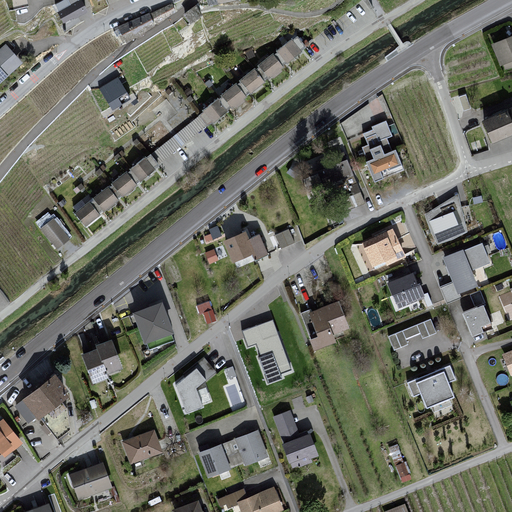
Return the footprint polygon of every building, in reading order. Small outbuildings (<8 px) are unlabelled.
[(67,0),(70,4),(57,11),(65,25),(88,11),(81,0),(67,0)] [(176,12),(172,3),(151,12),(155,24),(176,12)] [(202,14),(196,6),(184,14),(190,23),(202,14)] [(150,13),(117,27),(125,44),(154,25),(150,13)] [(511,35),(489,45),(500,73),(511,68),(511,35)] [(292,39),(278,50),(288,62),(302,51),(292,39)] [(5,44),(0,49),(0,82),(22,63),(5,44)] [(273,54),(259,65),(269,77),(283,66),(273,54)] [(255,69),(241,80),(250,92),(265,81),(255,69)] [(118,77),(100,88),(112,109),(130,97),(118,77)] [(236,84),(222,95),(232,107),(246,96),(236,84)] [(189,87),(184,91),(188,96),(193,92),(189,87)] [(218,99),(204,110),(213,122),(228,111),(218,99)] [(511,128),(505,111),(480,122),(489,145),(511,133),(511,128)] [(202,116),(155,144),(161,156),(209,128),(202,116)] [(368,160),(366,161),(374,181),(384,177),(381,172),(401,164),(395,149),(392,150),(387,137),(392,135),(386,120),(372,126),(373,129),(364,132),(368,145),(362,147),(368,160)] [(125,153),(122,150),(115,156),(118,160),(125,153)] [(145,157),(131,168),(141,180),(155,170),(145,157)] [(345,161),(315,173),(323,187),(352,179),(345,161)] [(106,168),(103,165),(96,171),(99,175),(106,168)] [(126,172),(112,183),(122,195),(136,185),(126,172)] [(108,187),(94,198),(104,210),(118,199),(108,187)] [(458,195),(426,215),(437,245),(466,234),(458,195)] [(90,201),(75,212),(85,225),(99,214),(90,201)] [(53,219),(41,228),(58,248),(69,239),(53,219)] [(276,235),(281,248),(295,243),(289,229),(276,235)] [(384,237),(361,249),(370,267),(393,256),(395,261),(404,256),(391,229),(383,233),(384,237)] [(243,232),(221,241),(230,262),(249,254),(252,260),(266,254),(258,234),(246,239),(243,232)] [(480,243),(442,258),(457,294),(477,286),(470,271),(488,263),(480,243)] [(423,298),(414,274),(387,284),(397,308),(423,298)] [(470,294),(475,307),(483,304),(485,302),(480,290),(470,294)] [(211,299),(199,303),(206,322),(217,318),(211,299)] [(173,331),(162,301),(132,312),(143,342),(173,331)] [(348,330),(337,303),(307,315),(316,337),(307,340),(312,352),(333,344),(330,337),(348,330)] [(475,307),(462,312),(472,336),(483,331),(480,326),(490,322),(483,304),(475,307)] [(273,319),(242,330),(248,346),(256,343),(261,356),(259,357),(268,383),(282,378),(280,373),(291,369),(279,335),(273,319)] [(430,321),(388,337),(394,352),(408,346),(406,340),(420,335),(422,340),(436,335),(430,321)] [(119,369),(109,341),(93,347),(94,351),(79,356),(89,386),(105,380),(103,375),(119,369)] [(511,352),(502,357),(510,377),(511,376),(511,352)] [(197,367),(206,379),(216,371),(204,357),(194,364),(197,367)] [(449,366),(407,384),(413,398),(418,396),(423,409),(453,397),(448,383),(455,380),(449,366)] [(186,412),(203,406),(202,403),(197,390),(196,388),(206,379),(197,367),(176,384),(186,412)] [(68,396),(52,376),(19,402),(35,422),(68,396)] [(197,390),(202,403),(210,400),(206,387),(197,390)] [(273,418),(282,443),(300,438),(291,412),(273,418)] [(20,444),(2,421),(0,422),(0,456),(2,459),(20,444)] [(162,453),(153,431),(122,443),(130,465),(162,453)] [(258,431),(196,453),(206,480),(268,458),(258,431)] [(300,438),(282,443),(290,466),(316,457),(308,434),(300,438)] [(406,459),(396,463),(402,481),(412,477),(406,459)] [(102,463),(69,474),(78,499),(111,487),(102,463)] [(277,511),(282,510),(273,489),(237,503),(240,511),(277,511)] [(200,511),(196,501),(169,511),(200,511)]
